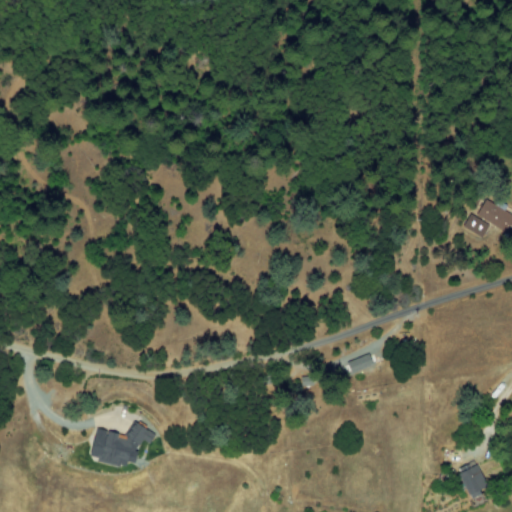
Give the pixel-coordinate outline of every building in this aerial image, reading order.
[(474,217),(510,234),(511,229),(511,215),(482,200),(474,217)] [(465,229),(482,238),(488,226),(471,217),(465,229)] [(376,364),(370,350),(335,366),(342,380),(376,364)] [(96,429),(92,456),(104,462),(135,467),(138,447),(141,442),(151,443),(155,434),(133,422),(125,435),(125,440),(109,431),(96,429)] [(488,490),(476,462),(457,470),(468,498),(488,490)]
